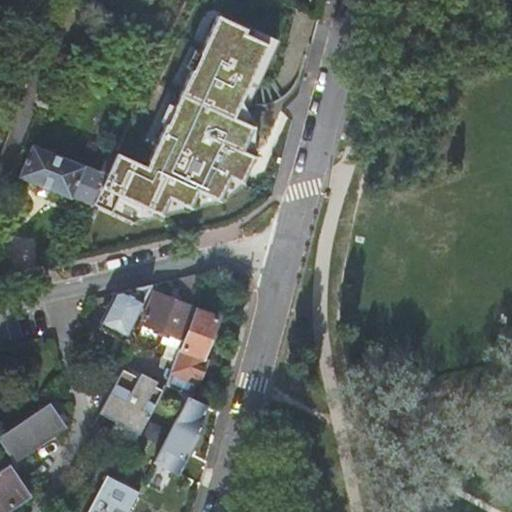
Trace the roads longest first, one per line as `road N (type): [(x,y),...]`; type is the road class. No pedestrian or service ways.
road 1 (unclassified): [(0,304),(216,249),(279,253)]
road 2 (unclassified): [(210,511),(279,253)]
road 3 (unclassified): [(279,253),(349,0)]
